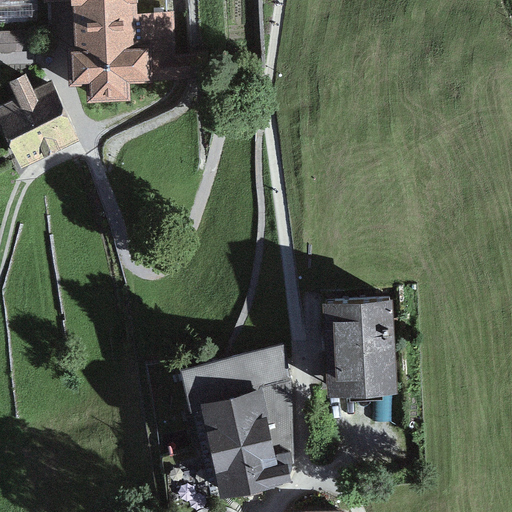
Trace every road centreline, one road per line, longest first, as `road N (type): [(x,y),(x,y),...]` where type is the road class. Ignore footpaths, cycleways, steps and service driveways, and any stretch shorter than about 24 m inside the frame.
road 1 (residential): [(282,0),(269,122),(316,477)]
road 2 (track): [(88,142),(23,183),(0,261)]
